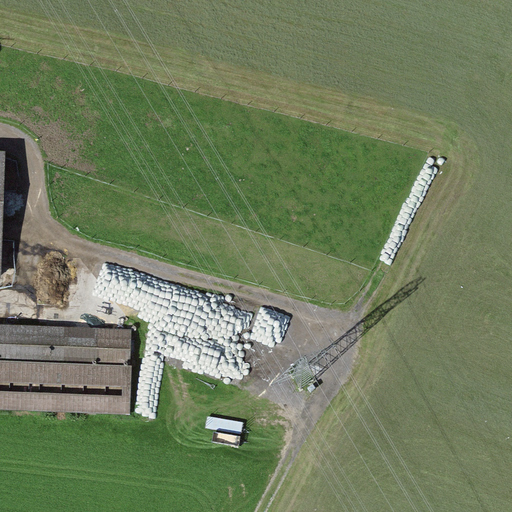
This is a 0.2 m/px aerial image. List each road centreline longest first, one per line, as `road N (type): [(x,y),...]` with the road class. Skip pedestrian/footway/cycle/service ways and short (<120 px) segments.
road 1 (track): [(264,511),(333,378),(333,338),(311,316),(41,236)]
road 2 (track): [(0,133),(15,135),(30,165),(41,236)]
